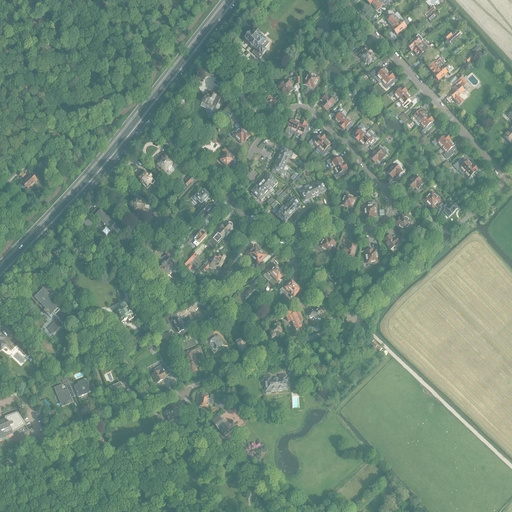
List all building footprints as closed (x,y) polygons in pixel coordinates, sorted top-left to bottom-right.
[(375,0),(370,5),(370,6),(371,5),(377,11),(386,3),(383,0),(375,0)] [(401,21),(390,9),(386,13),(390,17),(392,16),(393,17),(387,22),(393,29),(392,30),(401,21)] [(401,21),(392,30),(397,35),(400,32),(401,33),(407,28),(406,27),(409,24),(406,21),(403,23),(401,21)] [(256,31),(255,31),(251,36),(249,34),(248,35),(247,34),(244,38),(245,39),(244,40),(250,45),(250,46),(252,48),(262,38),(259,36),(260,35),(259,34),(259,32),(258,31),(256,31)] [(448,40),(449,41),(448,41),(451,44),(461,35),(458,32),(453,37),(452,36),(448,40)] [(266,42),(267,42),(262,38),(252,48),(253,48),(255,50),(252,53),(259,59),(262,56),(266,52),(264,50),(269,44),(266,42)] [(412,51),(421,43),(416,38),(407,46),(412,51)] [(413,51),(419,57),(430,47),(424,40),(421,43),(412,51),(412,52),(413,51)] [(357,54),(363,49),(360,46),(354,52),(357,54)] [(369,50),(368,51),(366,48),(361,52),(362,53),(359,56),(364,61),(372,53),(369,50)] [(373,56),(374,55),(372,53),(364,61),(369,66),(372,63),(373,64),(377,60),(373,56)] [(434,76),(444,67),(438,60),(436,62),(429,68),(434,74),(434,75),(434,76)] [(444,67),(434,76),(439,81),(448,73),(443,68),(444,67)] [(390,73),(389,74),(384,69),(380,73),(378,70),(372,76),(374,79),(377,76),(381,81),(390,73)] [(390,82),(394,79),(390,73),(381,81),(386,86),(385,87),(387,89),(392,84),(390,82)] [(314,89),(319,78),(308,74),(303,85),(308,87),(309,86),(314,89)] [(463,77),(459,81),(455,77),(450,82),(455,85),(458,88),(450,95),(459,106),(463,102),(458,96),(464,91),(462,88),(467,83),(464,79),(463,77)] [(289,87),(291,85),(286,80),(284,83),(284,82),(278,88),(287,96),(288,95),(289,95),(290,94),(290,93),(292,91),(289,87)] [(406,93),(407,93),(402,87),(398,91),(396,89),(389,95),(391,98),(394,95),(398,100),(406,93)] [(217,96),(208,92),(207,95),(206,95),(205,97),(204,97),(203,98),(202,98),(202,99),(202,100),(202,101),(202,103),(201,105),(206,107),(206,105),(217,109),(218,110),(219,109),(220,107),(220,106),(219,105),(218,104),(221,98),(217,96)] [(409,100),(411,98),(406,93),(398,100),(403,105),(402,106),(404,109),(409,104),(411,102),(409,100)] [(271,112),(273,110),(278,105),(277,103),(274,100),(277,97),(275,94),(272,98),(271,97),(268,100),(269,100),(266,103),(271,108),(269,110),(271,112)] [(259,98),(256,95),(253,98),(251,96),(248,99),(252,104),(257,99),(258,100),(259,99),(259,98)] [(329,97),(329,98),(326,95),(322,100),(324,102),(321,106),(326,111),(335,102),(329,97)] [(340,109),(336,114),(338,116),(334,120),(339,125),(338,125),(339,126),(346,117),(342,113),(343,112),(344,110),(342,109),(340,109)] [(418,126),(420,124),(429,117),(428,116),(428,117),(423,112),(422,114),(419,111),(411,119),(413,122),(413,121),(415,124),(417,126),(418,126)] [(259,122),(253,116),(249,120),(255,126),(259,122)] [(403,123),(409,119),(406,116),(401,121),(399,122),(401,125),(403,123)] [(352,121),(351,122),(346,117),(339,126),(344,130),(347,126),(349,129),(355,123),(352,121)] [(429,125),(433,122),(429,117),(420,124),(424,129),(422,132),(424,134),(431,127),(429,125)] [(289,132),(295,135),(300,123),(294,120),(293,122),(290,121),(285,132),(289,133),(289,132)] [(305,130),(307,125),(301,122),(296,133),(302,135),(301,139),(304,140),(308,131),(305,130)] [(361,129),(364,127),(361,124),(355,131),(357,134),(353,137),(358,142),(366,134),(361,129)] [(250,136),(239,125),(238,125),(237,125),(236,125),(235,126),(235,127),(235,128),(235,129),(236,129),(231,134),(241,144),(245,139),(246,140),(250,136)] [(511,144),(511,142),(511,127),(503,137),(511,144)] [(369,131),(366,134),(358,142),(359,142),(364,146),(365,145),(368,147),(376,138),(369,131)] [(223,142),(215,135),(210,140),(215,145),(218,143),(220,145),(223,142)] [(318,148),(326,139),(321,135),(318,138),(315,136),(308,143),(311,146),(314,143),(318,148)] [(449,141),(450,140),(446,135),(442,139),(440,137),(432,143),(435,146),(437,143),(442,148),(449,141)] [(233,146),(236,143),(231,138),(228,141),(233,146)] [(326,140),(326,139),(318,148),(323,152),(320,155),(323,157),(329,151),(327,149),(331,145),(326,140)] [(452,148),(454,146),(449,141),(442,148),(446,153),(443,156),(447,160),(454,154),(452,152),(455,150),(452,148)] [(380,162),(388,154),(380,147),(369,158),(375,163),(378,160),(380,162)] [(233,155),(232,156),(224,148),(222,151),(226,155),(220,161),(224,164),(224,165),(223,165),(225,167),(226,166),(228,168),(231,166),(229,164),(233,160),(234,158),(234,157),(235,157),(233,155)] [(294,154),(291,153),(282,149),(281,150),(281,151),(281,152),(280,155),(288,158),(291,160),(294,154)] [(164,174),(174,163),(165,155),(155,166),(164,174)] [(286,164),(288,158),(280,155),(279,157),(278,157),(277,159),(278,160),(277,160),(286,164)] [(340,158),(336,160),(334,158),(326,162),(328,165),(331,163),(334,169),(344,164),(343,164),(340,158)] [(284,169),(286,164),(277,160),(276,161),(276,162),(276,163),(275,166),(284,169)] [(473,165),(472,166),(468,161),(464,165),(462,162),(455,168),(457,171),(460,168),(464,173),(473,166),(473,165)] [(343,172),(347,170),(344,164),(334,169),(337,175),(334,176),(335,179),(344,175),(343,172)] [(400,170),(395,164),(387,173),(392,178),(395,175),(398,177),(402,172),(400,170)] [(281,175),(284,169),(275,166),(274,168),(273,168),(272,170),(273,171),(272,171),(281,175)] [(474,174),(478,171),(473,166),(464,173),(469,178),(468,179),(470,182),(476,177),(474,174)] [(153,181),(153,180),(151,178),(152,177),(149,175),(148,176),(145,173),(139,179),(142,181),(140,183),(143,185),(148,190),(152,185),(155,182),(153,181)] [(27,179),(33,185),(35,184),(38,181),(32,174),(27,179)] [(278,183),(276,181),(269,175),(268,175),(267,177),(265,179),(273,188),(278,183)] [(421,182),(415,176),(407,185),(413,190),(416,187),(418,189),(423,184),(421,182)] [(190,178),(185,184),(180,188),(176,193),(179,196),(193,181),(190,178)] [(31,187),(33,185),(27,179),(22,183),(24,185),(23,186),(26,189),(27,188),(28,190),(31,187)] [(180,188),(185,184),(180,179),(176,184),(180,188)] [(265,179),(263,181),(262,182),(261,183),(260,184),(269,192),(273,188),(265,179)] [(326,191),(322,182),(317,185),(321,194),(323,192),(324,193),(325,192),(326,191)] [(256,188),(264,195),(265,196),(269,192),(267,190),(260,184),(259,184),(258,185),(258,186),(256,188)] [(318,195),(321,194),(317,185),(311,188),(315,196),(316,196),(317,196),(318,196),(318,195)] [(265,196),(256,188),(252,192),(253,193),(251,195),(252,196),(254,198),(254,197),(255,198),(256,196),(257,197),(257,198),(258,199),(259,199),(259,200),(261,201),(265,197),(265,196)] [(315,197),(315,196),(311,188),(306,191),(310,199),(312,198),(313,198),(315,197)] [(191,199),(197,204),(199,206),(201,204),(201,205),(202,204),(203,205),(205,202),(204,202),(210,196),(204,191),(201,194),(198,191),(191,199)] [(307,200),(310,199),(306,191),(300,193),(304,202),(305,201),(306,202),(307,201),(307,200)] [(432,209),(440,200),(432,193),(424,201),(432,209)] [(351,209),(356,199),(345,194),(340,206),(345,208),(346,207),(351,209)] [(301,205),(294,199),(292,197),(288,202),(290,203),(297,210),(298,208),(299,208),(300,207),(300,206),(301,205)] [(137,214),(144,206),(136,198),(133,201),(129,205),(133,210),(137,214)] [(451,199),(443,207),(446,209),(444,211),(450,217),(459,208),(451,199)] [(205,202),(203,205),(204,206),(191,221),(197,226),(214,208),(210,204),(209,206),(205,202)] [(295,212),(297,210),(290,203),(286,208),(292,214),(293,214),(294,214),(295,213),(295,212)] [(370,217),(376,217),(375,206),(364,207),(365,219),(370,219),(370,217)] [(106,227),(109,224),(108,223),(111,220),(98,207),(91,214),(94,217),(94,216),(101,222),(98,225),(101,227),(103,230),(106,227)] [(292,215),(292,214),(286,208),(282,212),(281,212),(289,219),(288,218),(290,217),(291,217),(292,215)] [(275,214),(277,217),(278,219),(279,219),(280,220),(278,222),(282,225),(284,223),(289,219),(281,212),(279,210),(275,214)] [(405,232),(411,222),(402,216),(399,221),(398,220),(395,225),(405,232)] [(218,244),(223,239),(224,240),(233,229),(231,228),(232,227),(233,226),(232,225),(232,224),(231,223),(230,223),(229,223),(228,224),(226,223),(217,233),(215,235),(216,236),(213,240),(218,244)] [(200,245),(207,237),(204,234),(202,232),(200,234),(197,236),(197,237),(194,239),(194,240),(196,242),(200,245)] [(395,238),(393,240),(390,236),(384,240),(390,250),(397,246),(396,245),(399,244),(395,238)] [(331,240),(330,241),(325,238),(319,247),(328,253),(335,243),(331,240)] [(353,257),(356,246),(348,244),(347,249),(344,248),(343,255),(344,255),(343,258),(348,259),(348,256),(353,257)] [(250,263),(252,261),(261,252),(255,246),(251,250),(249,248),(244,253),(246,255),(244,258),(244,259),(244,260),(244,261),(245,261),(245,262),(246,262),(247,262),(248,261),(250,263)] [(378,262),(382,261),(381,257),(380,250),(376,251),(370,252),(370,251),(365,252),(367,264),(378,262)] [(187,267),(197,255),(194,252),(184,264),(187,267)] [(265,263),(262,261),(267,257),(261,252),(252,261),(260,268),(265,263)] [(205,272),(209,267),(217,271),(218,268),(221,270),(226,259),(218,255),(217,256),(216,256),(211,264),(209,262),(202,270),(205,272)] [(169,274),(170,275),(173,272),(173,270),(177,267),(170,259),(166,263),(164,265),(163,263),(162,265),(162,266),(158,270),(164,278),(169,274)] [(269,272),(268,271),(264,275),(270,281),(273,278),(280,270),(275,266),(269,272)] [(285,275),(280,270),(273,278),(270,281),(269,282),(275,287),(280,282),(279,281),(285,275)] [(289,293),(296,286),(295,284),(296,283),(293,281),(292,281),(285,289),(283,287),(279,291),(286,297),(289,293)] [(70,319),(54,301),(50,297),(53,293),(50,290),(51,289),(45,283),(36,292),(35,291),(30,297),(50,316),(53,313),(60,319),(59,320),(63,324),(67,320),(68,320),(70,319)] [(296,286),(289,293),(294,298),(301,290),(296,286)] [(130,313),(128,309),(129,308),(128,305),(127,305),(126,305),(126,304),(121,307),(122,309),(117,311),(121,318),(119,318),(121,323),(128,320),(129,321),(134,319),(132,316),(133,315),(132,312),(130,313)] [(321,319),(323,311),(319,310),(320,309),(314,308),(314,309),(311,308),(309,317),(321,319)] [(300,323),(304,321),(300,312),(296,313),(292,315),(292,316),(291,316),(291,314),(286,316),(289,322),(292,321),(296,330),(302,328),(300,323)] [(159,323),(166,333),(172,329),(165,319),(159,323)] [(179,333),(191,327),(189,323),(183,326),(179,319),(173,322),(179,333)] [(229,320),(224,321),(225,323),(220,325),(221,329),(231,325),(229,320)] [(57,321),(49,329),(53,334),(62,325),(57,321)] [(283,335),(279,326),(278,324),(275,326),(275,328),(269,331),(272,339),(276,337),(277,338),(278,338),(280,337),(280,336),(283,335)] [(220,339),(215,338),(215,336),(213,332),(210,332),(207,334),(207,337),(209,340),(211,341),(211,342),(210,346),(213,349),(216,350),(218,350),(222,348),(223,343),(220,339)] [(174,333),(165,339),(169,345),(178,338),(174,333)] [(0,349),(2,351),(6,346),(12,351),(15,347),(5,337),(4,339),(0,334),(0,349)] [(237,344),(240,353),(248,350),(244,341),(237,344)] [(380,352),(382,349),(375,341),(371,344),(375,349),(376,348),(380,352)] [(27,346),(22,351),(28,358),(33,352),(27,346)] [(183,354),(189,369),(190,371),(191,372),(193,373),(194,372),(195,372),(195,371),(195,370),(195,369),(199,368),(197,363),(198,362),(195,354),(197,353),(195,349),(189,351),(183,354)] [(153,371),(154,373),(152,375),(157,384),(165,380),(164,379),(166,378),(166,376),(170,374),(165,364),(153,371)] [(68,381),(67,379),(64,372),(60,374),(64,383),(65,383),(68,390),(64,391),(62,385),(54,388),(62,407),(73,403),(71,398),(75,397),(69,382),(68,381)] [(289,383),(289,378),(286,378),(286,377),(274,378),(274,379),(265,380),(265,384),(262,384),(263,388),(265,388),(265,393),(266,392),(266,393),(268,394),(270,394),(271,392),(288,391),(288,383),(289,383)] [(75,387),(72,381),(73,381),(71,378),(67,379),(68,381),(69,382),(75,397),(78,396),(79,398),(92,393),(87,382),(75,387)] [(123,386),(122,387),(121,383),(110,387),(111,391),(114,390),(116,395),(117,395),(119,400),(132,395),(129,390),(127,391),(126,391),(123,386)] [(201,401),(210,403),(210,400),(208,399),(209,397),(208,397),(208,396),(202,395),(202,396),(202,395),(201,401)] [(174,417),(178,416),(175,409),(164,413),(165,417),(167,416),(170,422),(174,420),(173,419),(174,418),(174,417)] [(0,441),(13,436),(12,433),(25,425),(18,414),(18,413),(17,413),(16,413),(5,418),(4,419),(0,420),(0,441)] [(225,426),(219,417),(213,422),(219,430),(220,430),(224,435),(228,432),(224,427),(225,426)] [(189,442),(195,440),(193,434),(187,437),(189,442)]
